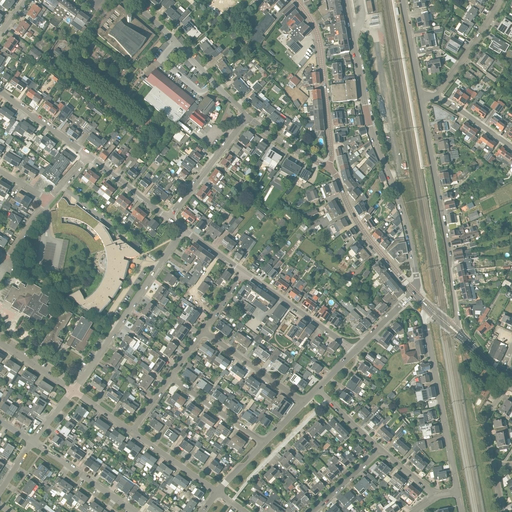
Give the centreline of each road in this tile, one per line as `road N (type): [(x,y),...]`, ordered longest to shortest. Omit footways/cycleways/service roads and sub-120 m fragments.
road 1 (residential): [(413,292),(410,241),(366,115),(350,28)]
road 2 (residential): [(420,97),(458,333)]
road 3 (residential): [(74,390),(184,229)]
road 4 (residential): [(427,306),(458,492)]
road 5 (secondary): [(330,167),(319,39),(294,0)]
road 6 (residential): [(246,117),(129,0)]
road 7 (secondary): [(413,292),(361,230),(330,167)]
road 8 (residential): [(353,351),(244,273)]
road 9 (residential): [(169,218),(246,117)]
road 10 (residential): [(133,511),(32,441)]
road 11 (residential): [(303,402),(204,331)]
